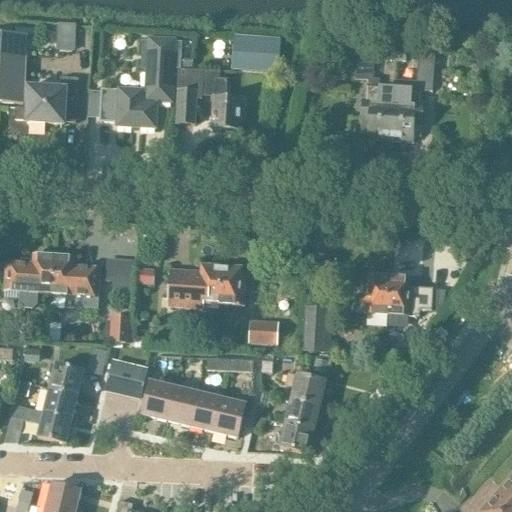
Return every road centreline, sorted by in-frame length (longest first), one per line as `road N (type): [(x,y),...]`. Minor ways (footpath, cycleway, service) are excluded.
road 1 (tertiary): [(511,214),(0,198)]
road 2 (unclassified): [(341,511),(486,334),(511,286)]
road 3 (residential): [(261,477),(0,465)]
